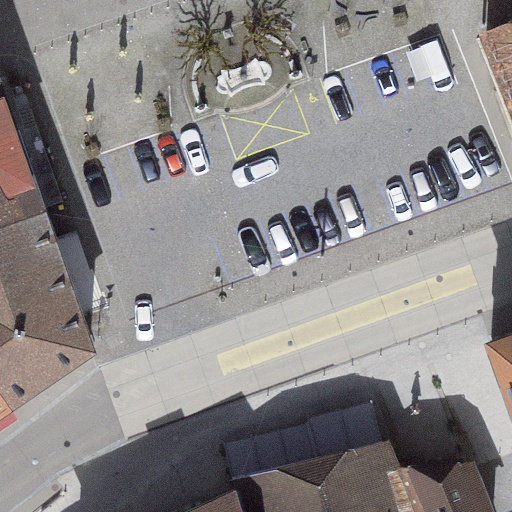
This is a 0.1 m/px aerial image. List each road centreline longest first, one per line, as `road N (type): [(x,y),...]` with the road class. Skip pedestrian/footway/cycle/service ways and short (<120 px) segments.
road 1 (primary): [(428,290),(202,369)]
road 2 (primary): [(202,369),(85,417),(0,483)]
road 3 (residential): [(428,290),(511,495)]
road 4 (residential): [(76,511),(202,369)]
